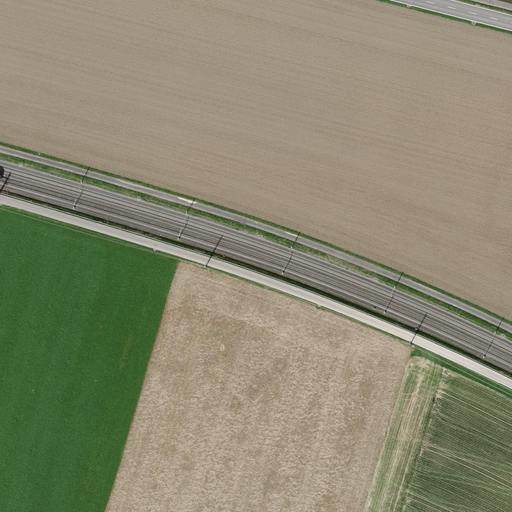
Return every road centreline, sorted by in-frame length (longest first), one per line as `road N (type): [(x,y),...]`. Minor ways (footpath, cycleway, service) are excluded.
road 1 (unclassified): [(511,385),(295,291),(0,199)]
road 2 (track): [(511,329),(396,277),(172,201)]
road 3 (track): [(0,150),(172,201)]
